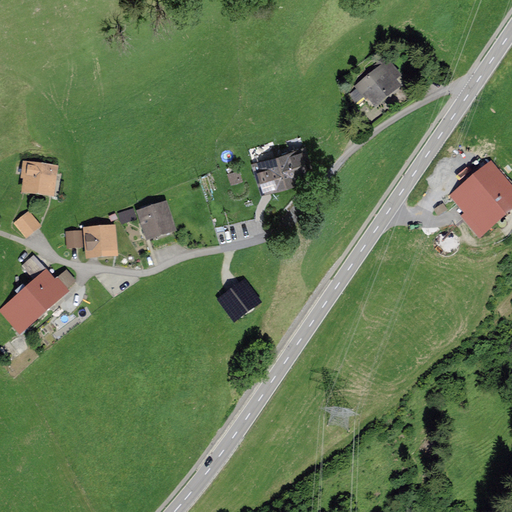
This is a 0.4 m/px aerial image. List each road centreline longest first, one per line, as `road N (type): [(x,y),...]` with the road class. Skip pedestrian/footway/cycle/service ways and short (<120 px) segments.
road 1 (residential): [(0,233),(90,272),(116,275),(258,240),(380,127),(458,83),(474,84)]
road 2 (primary): [(474,84),(174,511)]
road 3 (track): [(509,218),(498,234),(477,242),(461,236),(443,208),(446,162),(433,144)]
